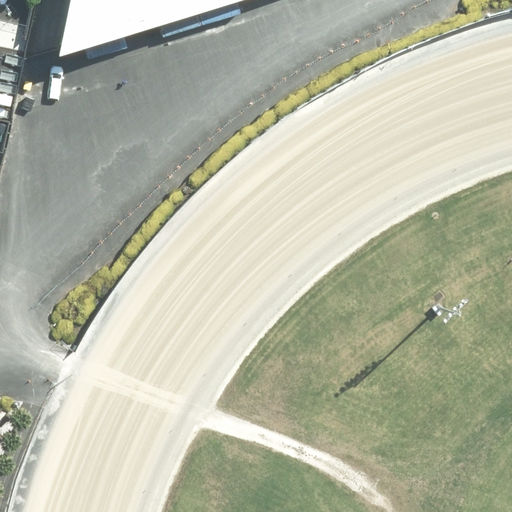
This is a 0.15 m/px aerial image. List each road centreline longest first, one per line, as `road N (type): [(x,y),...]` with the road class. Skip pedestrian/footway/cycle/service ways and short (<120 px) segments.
road 1 (track): [(394,511),(339,464),(0,331)]
road 2 (track): [(429,504),(476,431),(511,402)]
